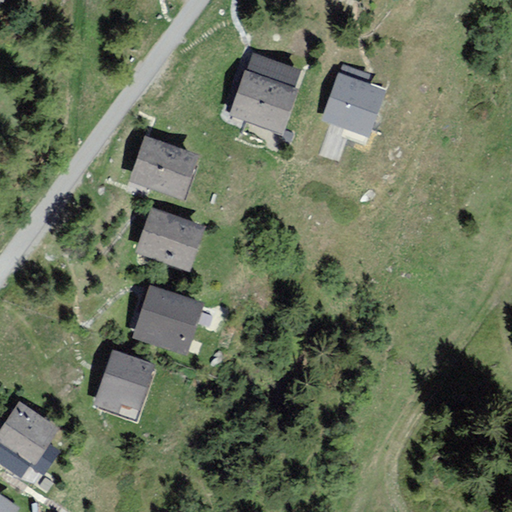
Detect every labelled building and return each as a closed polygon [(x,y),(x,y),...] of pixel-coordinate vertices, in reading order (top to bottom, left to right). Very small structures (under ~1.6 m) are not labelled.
[(297,73),(252,57),(230,119),(280,137),(297,92),(291,90),(297,73)] [(369,77),(342,67),(321,124),(367,140),(383,95),(365,88),(369,77)] [(196,160),(147,142),(131,187),(181,204),(196,160)] [(204,231),(151,212),(136,255),(188,274),(204,231)] [(202,308),(149,291),(133,342),(186,359),(202,308)] [(154,368),(113,354),(94,408),(117,416),(121,406),(139,412),(154,368)] [(57,433),(18,406),(0,432),(0,455),(28,475),(57,433)] [(0,511),(16,511),(0,500),(0,511)]
